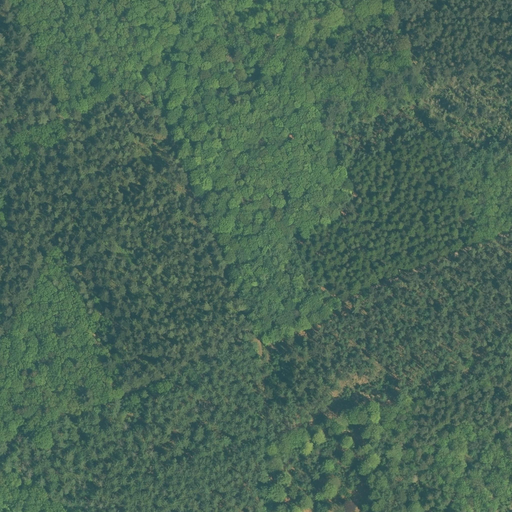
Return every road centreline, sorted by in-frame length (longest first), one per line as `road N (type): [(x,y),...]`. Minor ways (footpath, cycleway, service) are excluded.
road 1 (track): [(0,345),(148,86),(287,33),(336,165),(435,128),(384,0)]
road 2 (track): [(124,0),(169,139),(260,340),(0,447)]
road 3 (track): [(260,340),(511,232)]
road 4 (track): [(260,340),(276,511)]
road 5 (track): [(146,87),(0,142)]
